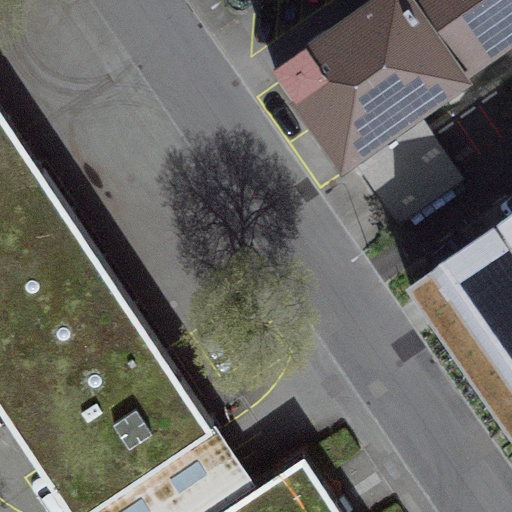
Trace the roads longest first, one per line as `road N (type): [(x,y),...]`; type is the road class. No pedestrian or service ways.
road 1 (residential): [(125,0),(482,511)]
road 2 (unknown): [(142,511),(375,359)]
